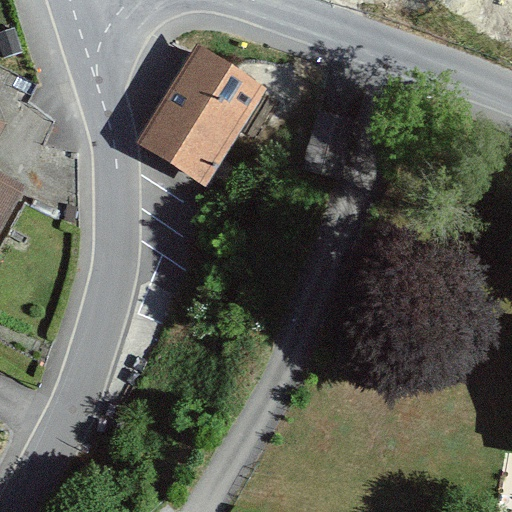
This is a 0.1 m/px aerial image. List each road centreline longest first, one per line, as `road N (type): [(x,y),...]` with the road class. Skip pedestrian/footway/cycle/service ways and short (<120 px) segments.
road 1 (residential): [(75,0),(113,130),(113,276),(59,445),(25,511)]
road 2 (residential): [(511,95),(250,0)]
